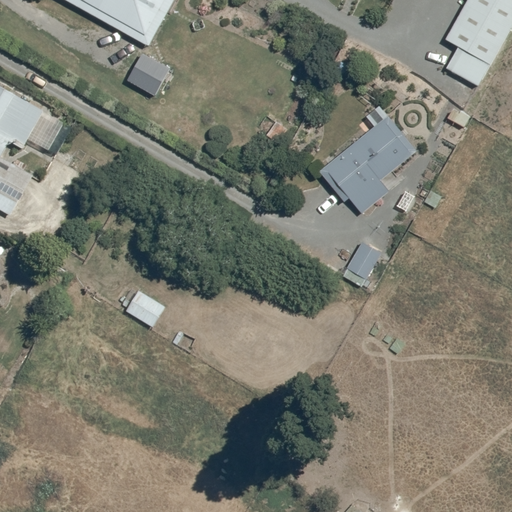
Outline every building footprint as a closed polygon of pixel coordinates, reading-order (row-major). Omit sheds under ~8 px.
[(66,0),(154,48),(180,0),(66,0)] [(511,33),(511,0),(474,0),(450,42),(462,49),(451,69),(482,87),(511,33)] [(167,68),(137,54),(124,82),(154,96),(167,68)] [(0,83),(0,156),(4,158),(13,144),(27,152),(33,141),(53,153),(69,123),(0,83)] [(377,127),(375,129),(323,171),(350,203),(354,200),(365,214),(404,182),(396,172),(422,152),(384,106),(370,118),(377,127)] [(2,160),(1,161),(0,163),(0,208),(15,217),(36,179),(2,160)] [(380,255),(359,243),(339,277),(359,289),(380,255)] [(171,306),(143,290),(130,313),(158,329),(171,306)]
